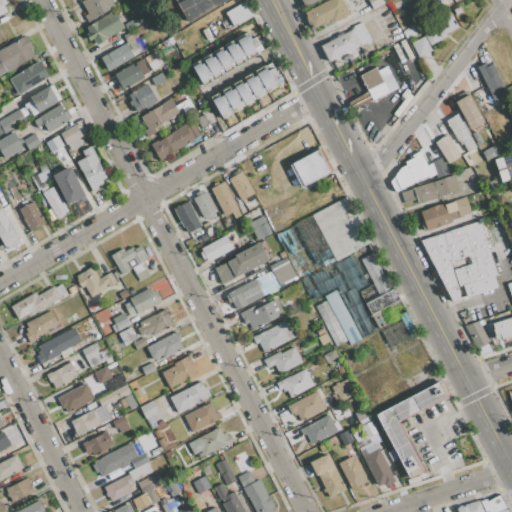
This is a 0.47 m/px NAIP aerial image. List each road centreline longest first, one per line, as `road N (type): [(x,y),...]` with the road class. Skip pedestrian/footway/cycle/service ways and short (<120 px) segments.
road 1 (residential): [(40,0),(307,511)]
road 2 (residential): [(0,285),(320,97)]
road 3 (secondary): [(354,161),(511,465)]
road 4 (residential): [(364,180),(505,0)]
road 5 (residential): [(0,355),(82,511)]
road 6 (residential): [(386,511),(511,469)]
